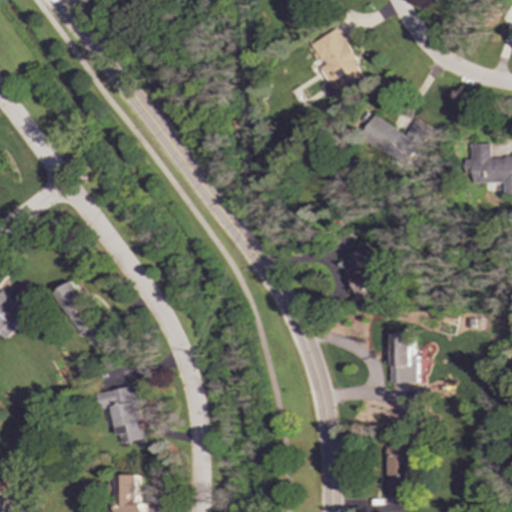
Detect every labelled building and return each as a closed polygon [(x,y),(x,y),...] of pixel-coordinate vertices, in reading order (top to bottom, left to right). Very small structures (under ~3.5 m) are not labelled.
[(322,68),(339,97),(369,79),(338,29),(313,44),(326,65),(322,68)] [(408,134),(376,115),(362,138),(411,167),(434,128),(418,118),(408,134)] [(511,157),(492,157),(492,143),(467,143),(468,183),(505,182),(506,194),(511,194),(511,157)] [(381,293),(367,248),(343,256),(357,301),(381,293)] [(58,295),(85,333),(101,323),(91,309),(96,306),(78,281),(58,295)] [(28,313),(7,291),(0,297),(0,337),(4,334),(9,339),(20,329),(16,324),(28,313)] [(414,334),(394,333),(394,383),(418,383),(419,356),(414,355),(414,334)] [(103,393),(109,427),(121,424),(124,444),(147,440),(137,386),(103,393)] [(409,491),(411,437),(389,437),(388,491),(409,491)] [(141,475),(118,475),(119,511),(147,511),(147,502),(142,502),(141,475)] [(0,511),(20,511),(22,500),(0,496),(0,511)]
